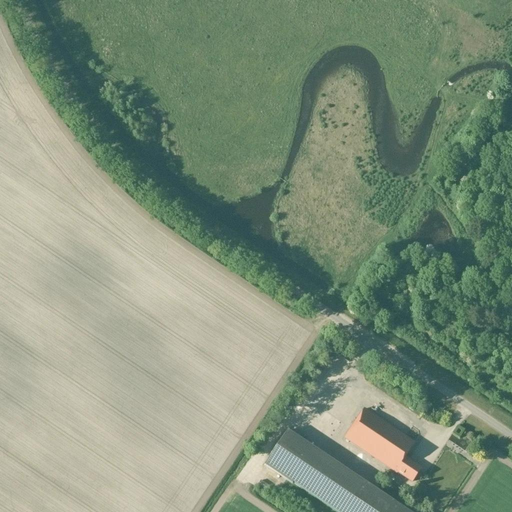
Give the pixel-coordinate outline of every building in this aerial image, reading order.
[(331,357),(327,367),(336,370),(340,360),(331,357)] [(299,406),(308,408),(310,400),(301,398),(299,406)] [(414,444),(384,423),(364,410),(344,439),(397,474),(397,473),(412,483),(421,469),(404,458),(414,444)] [(334,511),(344,511),(364,483),(287,432),(265,465),(334,511)] [(406,511),(384,496),(364,483),(344,511),(406,511)]
